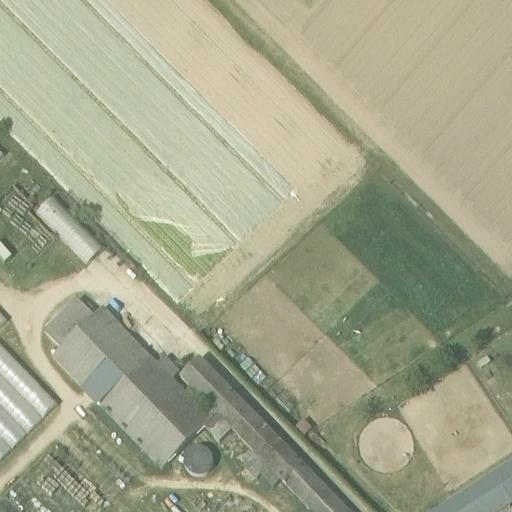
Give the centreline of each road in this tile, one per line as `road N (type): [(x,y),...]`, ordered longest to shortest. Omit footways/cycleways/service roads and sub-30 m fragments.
road 1 (unknown): [(360,511),(152,304),(110,279),(61,295),(35,320),(35,350),(64,402),(59,420),(0,480)]
road 2 (track): [(223,0),(511,290)]
